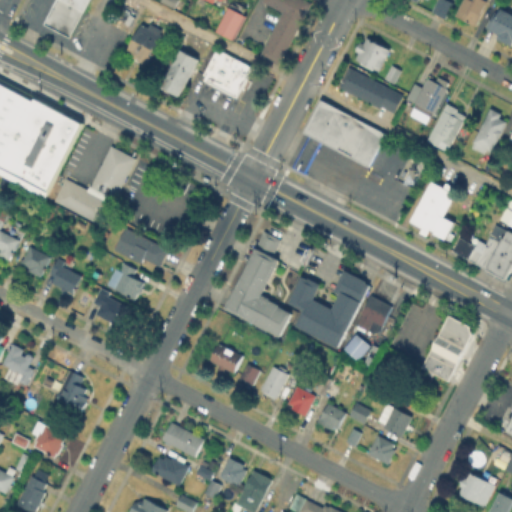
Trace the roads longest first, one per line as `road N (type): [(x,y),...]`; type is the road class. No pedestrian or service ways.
road 1 (residential): [(410,511),(0,295)]
road 2 (residential): [(78,511),(252,178)]
road 3 (primary): [(511,315),(252,178)]
road 4 (residential): [(403,511),(511,308)]
road 5 (tertiary): [(252,178),(344,0)]
road 6 (residential): [(511,80),(359,0)]
road 7 (primary): [(252,178),(108,102)]
